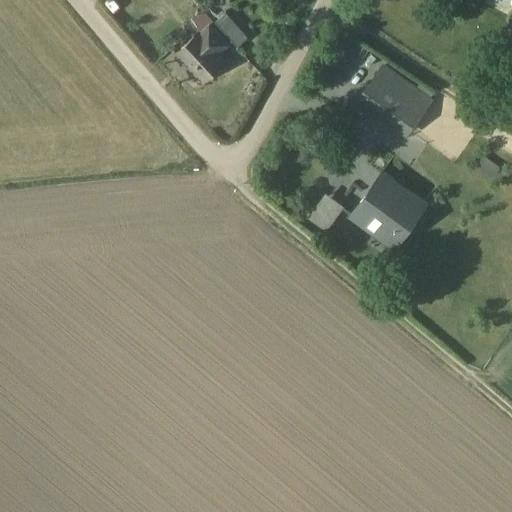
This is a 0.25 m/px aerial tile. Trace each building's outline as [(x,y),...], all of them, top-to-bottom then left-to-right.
[(433,2),(426,12),(439,21),(446,12),(433,2)] [(214,22),(237,47),(248,37),(225,13),(214,22)] [(176,52),(203,82),(225,62),(217,54),(227,45),(209,25),(199,34),(198,33),(176,52)] [(360,98),(406,131),(429,99),(384,66),(360,98)] [(356,215),(379,232),(385,224),(396,233),(418,201),(384,176),(356,215)] [(324,207),(309,232),(329,244),(344,219),(324,207)]
